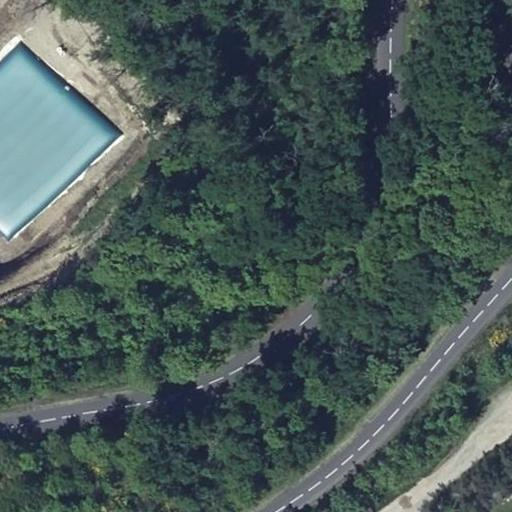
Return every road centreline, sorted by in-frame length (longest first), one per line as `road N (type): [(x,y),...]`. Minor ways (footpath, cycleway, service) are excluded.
road 1 (secondary): [(394,0),(382,225),(365,260),(315,315),(277,348),(167,398),(0,428)]
road 2 (secondary): [(280,511),(382,427),(511,278)]
road 3 (unclassified): [(398,511),(511,417)]
